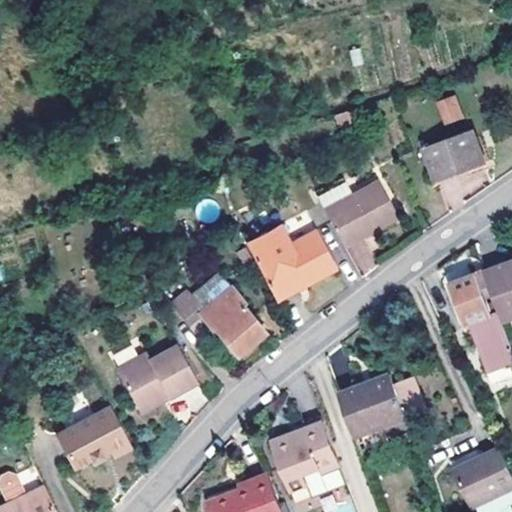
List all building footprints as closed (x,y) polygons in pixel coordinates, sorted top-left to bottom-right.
[(443,125),(463,117),(454,94),(435,101),(443,125)] [(426,145),(438,178),(485,160),(473,128),(426,145)] [(365,234),(367,239),(403,219),(382,180),(326,209),(345,245),(365,234)] [(295,283),(335,262),(317,229),(291,243),(280,224),(247,241),(257,261),(277,298),(298,288),(295,283)] [(369,241),(367,239),(365,234),(345,245),(349,252),(369,241)] [(338,267),(335,262),(295,283),(298,288),(338,267)] [(511,268),(507,270),(504,264),(486,271),(505,320),(511,317),(511,268)] [(172,290),(190,283),(178,270),(164,281),(172,290)] [(511,340),(505,320),(486,271),(452,284),(466,324),(471,322),(489,372),(511,363),(511,340)] [(190,283),(172,290),(181,302),(192,292),(203,307),(199,309),(213,327),(217,324),(238,351),(264,331),(263,327),(243,302),(246,300),(232,284),(230,285),(218,272),(195,290),(190,283)] [(170,311),(181,302),(172,290),(160,299),(170,311)] [(165,390),(169,398),(200,382),(179,344),(152,358),(148,352),(116,368),(137,405),(165,390)] [(355,433),(387,421),(390,429),(410,422),(406,410),(396,383),(392,373),(360,384),(359,381),(339,388),(355,433)] [(414,375),(396,383),(406,410),(425,403),(414,375)] [(141,413),(169,398),(165,390),(137,405),(141,413)] [(108,449),(113,458),(132,448),(111,406),(56,432),(72,466),(89,458),(91,462),(104,456),(102,452),(108,449)] [(290,485),(342,466),(324,420),(273,439),(290,485)] [(361,448),(393,435),(390,429),(387,421),(355,433),(361,448)] [(457,469),(472,506),(511,489),(511,472),(503,450),(457,469)] [(350,489),(342,466),(290,485),(295,497),(313,491),(317,501),(350,489)] [(0,503),(0,511),(58,511),(44,483),(27,491),(17,470),(9,467),(2,471),(0,475),(0,481),(8,500),(0,503)] [(285,511),(270,471),(253,478),(255,485),(217,501),(220,511),(285,511)] [(212,503),(217,501),(255,485),(253,478),(210,495),(212,503)]
